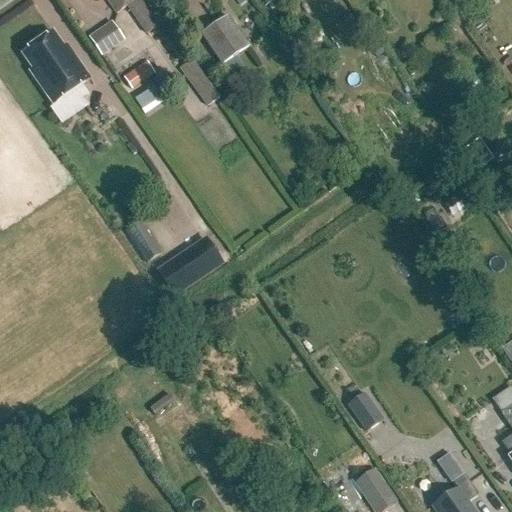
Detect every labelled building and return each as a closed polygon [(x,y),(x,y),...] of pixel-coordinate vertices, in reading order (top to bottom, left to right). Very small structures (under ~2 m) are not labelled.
[(107,0),(117,15),(128,7),(147,35),(159,27),(140,0),(107,0)] [(262,9),(267,18),(278,11),(273,3),(262,9)] [(190,44),(208,69),(219,61),(223,67),(250,49),(229,18),(190,44)] [(101,58),(124,41),(113,25),(90,41),(101,58)] [(54,34),(24,55),(35,70),(31,73),(55,106),(91,80),(68,47),(65,49),(54,34)] [(194,61),(181,70),(190,82),(202,73),(194,61)] [(132,91),(154,75),(147,64),(124,80),(132,91)] [(211,85),(199,94),(207,106),(220,97),(211,85)] [(144,116),(164,103),(155,88),(135,101),(144,116)] [(163,259),(140,224),(125,233),(148,269),(163,259)] [(159,275),(175,297),(220,265),(203,243),(159,275)] [(511,345),(502,352),(511,367),(511,345)] [(190,431),(162,392),(144,405),(172,443),(190,431)] [(346,408),(364,435),(382,422),(364,396),(346,408)] [(511,406),(501,414),(511,430),(511,456),(509,459),(511,463),(511,406)] [(435,462),(425,468),(438,489),(448,482),(435,462)] [(357,485),(374,511),(388,511),(398,506),(376,473),(357,485)] [(457,491),(433,508),(435,511),(472,511),(468,505),(479,497),(464,476),(453,484),(457,491)] [(81,483),(74,488),(84,501),(90,497),(81,483)]
